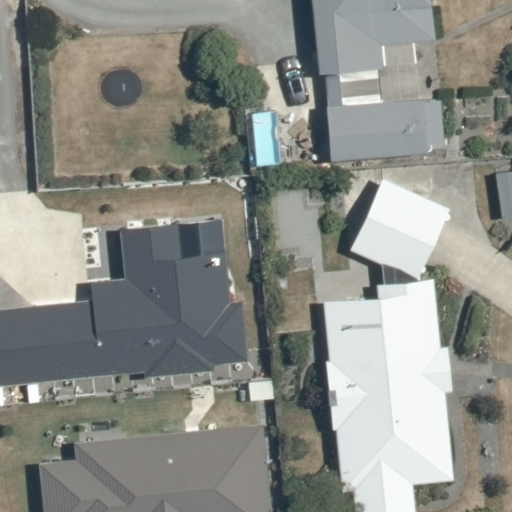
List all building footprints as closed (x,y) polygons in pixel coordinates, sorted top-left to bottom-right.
[(429,28),(427,0),(305,0),(309,62),(322,61),(326,150),(435,145),(433,96),(415,97),(411,29),(429,28)] [(443,199),(372,170),(343,241),(414,270),(443,199)] [(180,256),(178,219),(122,222),(124,272),(90,274),(91,294),(0,298),(0,378),(239,366),(233,253),(180,256)] [(318,292),(335,483),(348,482),(351,511),(408,506),(405,475),(446,471),(428,273),(370,278),(371,287),(318,292)] [(265,511),(260,420),(65,433),(66,447),(36,449),(39,511),(265,511)]
